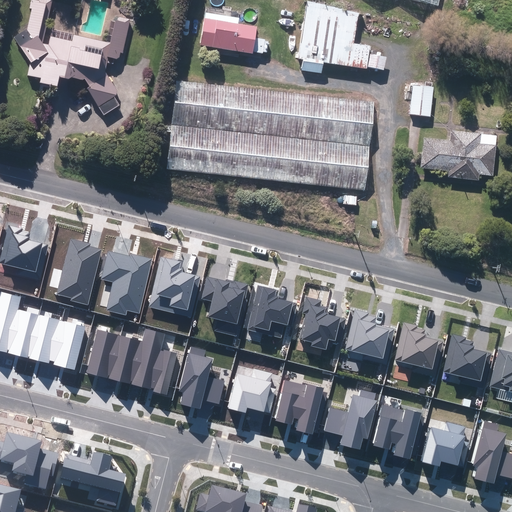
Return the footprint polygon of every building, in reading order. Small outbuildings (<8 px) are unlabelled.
[(87,89),(103,116),(119,106),(114,97),(115,96),(117,91),(104,71),(106,64),(113,66),(114,60),(116,60),(119,59),(120,54),(122,54),(130,21),(119,18),(118,22),(115,22),(110,44),(54,31),(52,38),(50,37),(48,46),(41,44),(38,39),(45,7),(50,9),(52,1),(47,0),(38,0),(38,1),(33,0),(30,0),(28,9),(31,10),(26,31),(14,38),(30,64),(27,77),(40,80),(39,84),(56,88),(58,79),(68,81),(71,79),(82,82),(84,80),(89,88),(87,89)] [(301,71),(321,74),(322,64),(366,70),(369,47),(353,45),(357,15),(306,3),(298,60),(302,61),(301,71)] [(57,24),(65,25),(68,14),(60,12),(57,24)] [(200,46),(252,54),(256,28),(237,25),(238,20),(205,14),(200,46)] [(254,52),(262,54),(262,52),(266,53),(268,43),(264,42),(264,41),(256,39),(254,52)] [(368,68),(383,70),(385,57),(369,55),(368,68)] [(166,170),(364,192),(373,103),(176,82),(166,170)] [(409,116),(429,118),(432,88),(431,88),(431,84),(424,83),(424,87),(412,86),(409,116)] [(447,178),(477,181),(478,176),(490,177),(491,174),(492,174),(495,136),(450,132),(449,141),(423,139),(420,169),(447,172),(447,178)] [(343,205),(355,206),(356,197),(344,196),(343,205)] [(27,240),(29,232),(21,230),(22,228),(7,224),(0,252),(0,267),(38,277),(46,244),(37,242),(27,240)] [(90,243),(70,238),(56,294),(70,297),(70,300),(86,304),(100,249),(93,247),(89,246),(90,243)] [(121,253),(107,250),(100,278),(112,281),(105,310),(124,314),(125,310),(138,313),(151,258),(130,253),(129,255),(121,253)] [(159,255),(147,307),(189,316),(198,276),(188,274),(179,272),(181,261),(159,255)] [(218,279),(205,276),(200,298),(209,300),(205,315),(214,317),(211,331),(233,336),(240,309),(242,309),(245,298),(243,297),(246,284),(233,281),(233,283),(218,279)] [(276,290),(257,285),(246,329),(279,337),(282,324),(290,325),(295,302),(284,299),(275,297),(276,290)] [(7,353),(8,349),(18,309),(21,297),(2,292),(0,298),(0,350),(1,351),(7,353)] [(319,299),(305,296),(301,312),(306,313),(299,338),(309,340),(308,345),(323,349),(326,339),(338,342),(344,318),(333,315),(324,313),(325,307),(318,305),(319,299)] [(28,356),(29,357),(40,315),(18,309),(8,349),(9,350),(8,353),(11,353),(28,358),(28,356)] [(383,362),(391,329),(381,326),(371,324),(373,316),(366,314),(367,313),(353,309),(343,353),(383,362)] [(52,361),(62,320),(40,315),(29,357),(30,357),(29,358),(46,362),(49,363),(50,360),(52,361)] [(86,326),(62,320),(52,361),(54,362),(53,364),(56,365),(75,370),(86,326)] [(415,325),(401,321),(390,364),(432,375),(440,340),(430,338),(421,336),(422,329),(414,327),(415,325)] [(110,379),(121,336),(97,329),(86,373),(104,377),(107,378),(108,375),(110,375),(109,378),(110,379)] [(146,330),(143,342),(132,385),(136,385),(151,389),(151,388),(154,389),(153,391),(167,395),(177,353),(164,350),(164,352),(160,351),(164,334),(146,330)] [(465,334),(451,331),(441,372),(482,383),(490,351),(480,348),(473,347),(475,340),(465,337),(465,334)] [(132,385),(143,342),(121,336),(110,379),(113,380),(130,384),(131,381),(132,381),(131,385),(132,385)] [(188,353),(178,391),(183,393),(180,404),(200,409),(202,401),(210,403),(219,405),(225,381),(209,377),(213,359),(204,356),(205,351),(191,347),(189,353),(188,353)] [(511,350),(509,350),(498,347),(488,384),(511,390),(511,350)] [(250,377),(236,373),(227,408),(244,412),(245,407),(258,410),(269,413),(276,389),(269,387),(273,373),(252,367),(250,377)] [(299,419),(296,430),(305,433),(312,434),(314,428),(318,429),(327,393),(323,392),(324,388),(308,384),(307,386),(283,380),(273,418),(276,419),(275,421),(292,425),(294,418),(299,419)] [(363,438),(368,439),(378,401),(374,400),(376,393),(361,389),(359,396),(353,394),(348,412),(331,408),(325,431),(333,433),(343,435),(340,444),(360,449),(363,438)] [(402,457),(411,460),(412,455),(416,456),(426,417),(421,416),(422,413),(405,409),(405,410),(383,404),(382,405),(381,405),(372,442),(375,442),(374,445),(390,449),(391,442),(395,443),(392,452),(394,453),(394,455),(402,457)] [(443,429),(429,426),(420,460),(437,465),(438,459),(452,463),(463,465),(469,442),(462,440),(465,426),(445,421),(443,429)] [(475,478),(494,483),(496,473),(502,475),(511,477),(511,475),(511,454),(502,452),(506,434),(497,431),(499,425),(482,421),(480,428),(479,428),(471,463),(474,463),(473,466),(474,466),(472,476),(475,477),(475,478)] [(24,484),(46,489),(49,476),(53,476),(59,453),(49,450),(40,448),(41,440),(7,432),(4,442),(0,441),(0,459),(2,460),(1,462),(14,465),(12,471),(14,472),(13,473),(26,476),(24,484)] [(77,457),(66,454),(60,478),(99,488),(96,501),(116,506),(119,492),(121,493),(125,474),(116,472),(117,467),(110,465),(112,457),(94,452),(92,461),(77,457)] [(0,511),(23,511),(24,508),(17,506),(21,489),(0,484),(0,511)] [(209,496),(200,494),(195,510),(204,511),(260,511),(262,506),(251,503),(245,502),(247,494),(212,485),(209,496)]
